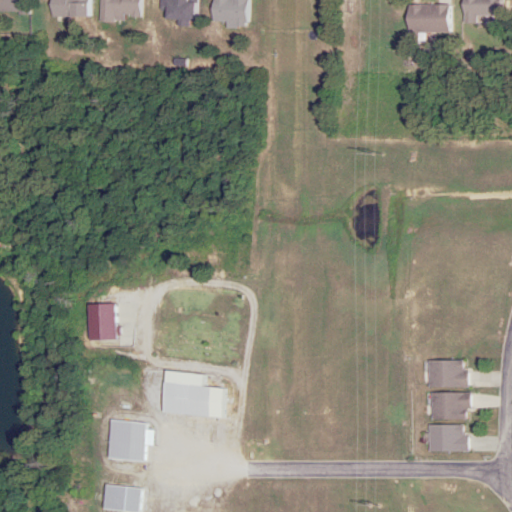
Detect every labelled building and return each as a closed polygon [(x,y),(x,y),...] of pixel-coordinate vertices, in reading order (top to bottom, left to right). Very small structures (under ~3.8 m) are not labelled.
[(0,0),(0,12),(27,13),(27,0),(0,0)] [(448,6),(405,6),(405,33),(448,33),(448,6)] [(427,387),(466,387),(466,360),(427,360),(427,387)] [(159,413),(212,416),(214,386),(161,382),(159,413)] [(429,419),(467,419),(467,393),(429,393),(429,419)] [(143,460),(144,422),(108,420),(106,459),(143,460)] [(465,425),(426,425),(426,452),(465,452),(465,425)] [(140,510),(140,486),(102,486),(102,510),(140,510)]
